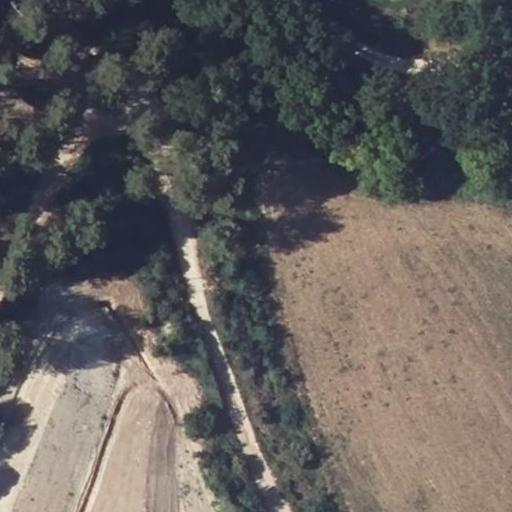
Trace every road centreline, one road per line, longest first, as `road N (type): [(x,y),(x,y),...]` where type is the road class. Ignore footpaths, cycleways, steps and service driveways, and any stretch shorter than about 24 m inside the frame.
road 1 (track): [(284,511),(199,302),(171,163),(146,131),(110,126),(78,146),(0,275)]
road 2 (unknown): [(511,90),(396,56),(293,0)]
